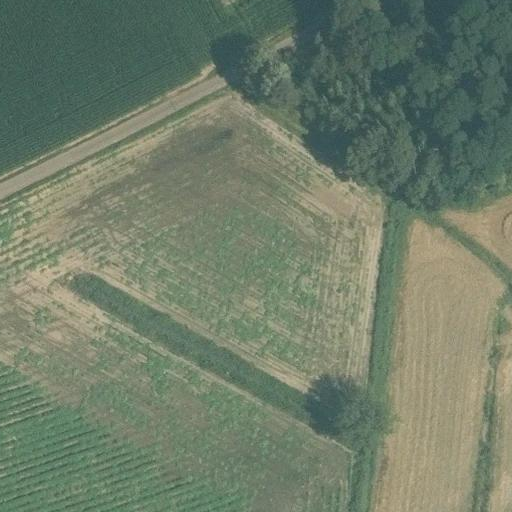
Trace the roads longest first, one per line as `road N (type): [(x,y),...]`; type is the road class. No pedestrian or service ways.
road 1 (unclassified): [(372,0),(0,193)]
road 2 (track): [(230,76),(426,204)]
